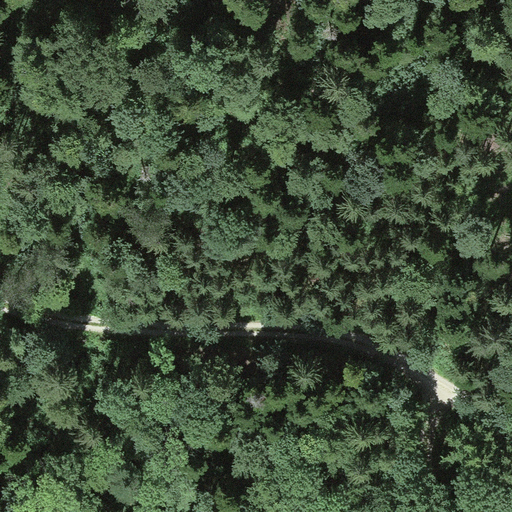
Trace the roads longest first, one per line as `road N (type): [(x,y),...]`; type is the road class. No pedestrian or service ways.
road 1 (track): [(436,393),(378,352),(331,335),(145,330),(0,304)]
road 2 (track): [(386,511),(410,481),(436,393)]
